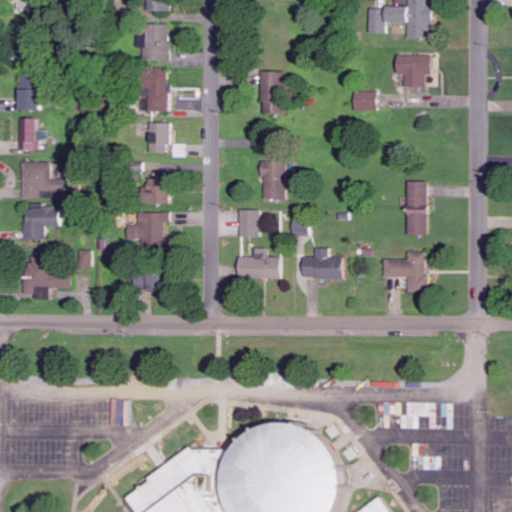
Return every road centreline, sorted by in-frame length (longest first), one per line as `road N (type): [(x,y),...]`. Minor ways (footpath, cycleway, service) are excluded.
road 1 (residential): [(0,319),(511,322)]
road 2 (residential): [(477,322),(481,0)]
road 3 (residential): [(212,322),(213,0)]
